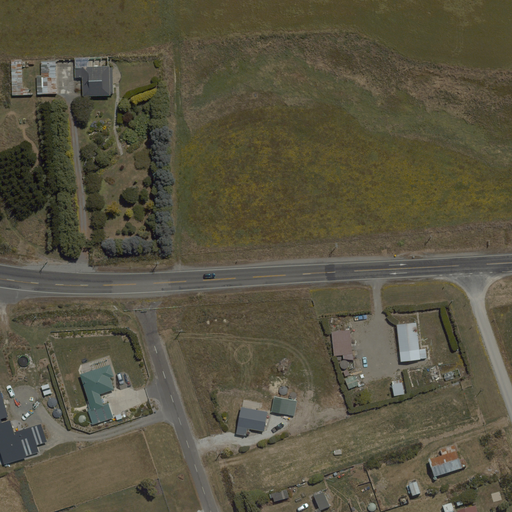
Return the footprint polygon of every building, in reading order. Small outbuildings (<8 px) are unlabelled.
[(108,56),(74,56),(74,88),(82,88),(82,93),(114,93),(113,65),(108,65),(108,56)] [(22,59),(11,59),(12,93),(23,93),(22,59)] [(57,60),(41,60),(41,92),(57,92),(57,60)] [(417,321),(397,322),(401,360),(427,358),(427,347),(419,348),(417,321)] [(350,330),(332,331),(334,356),(352,354),(350,330)] [(439,365),(413,371),(415,385),(441,380),(439,365)] [(357,374),(344,376),(346,389),(360,387),(357,374)] [(403,380),(393,382),(395,395),(406,394),(403,380)] [(277,396),(273,411),(296,416),(299,401),(277,396)] [(265,430),(268,410),(242,405),(237,432),(248,435),(249,427),(265,430)] [(4,408),(0,410),(0,444),(28,434),(23,420),(10,425),(4,408)] [(463,469),(456,450),(431,459),(437,478),(463,469)] [(420,494),(416,482),(407,485),(411,497),(420,494)] [(286,489),(272,494),(275,502),(289,497),(286,489)] [(330,511),(324,493),(311,498),(316,511),(312,511),(330,511)] [(454,511),(452,502),(442,505),(443,511),(454,511)]
